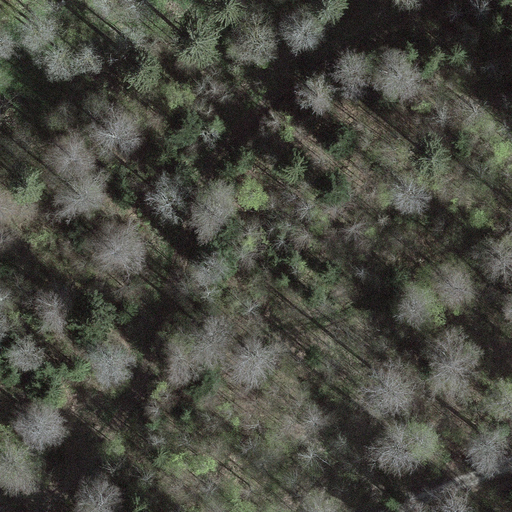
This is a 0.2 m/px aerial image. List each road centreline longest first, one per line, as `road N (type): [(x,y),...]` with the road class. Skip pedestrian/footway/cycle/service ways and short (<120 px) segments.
road 1 (track): [(42,511),(135,397),(190,210),(218,154),(262,104),(304,73),(434,0)]
road 2 (unclassified): [(511,465),(395,511)]
